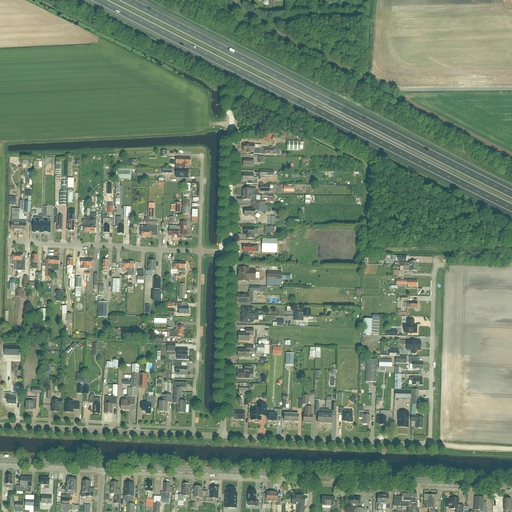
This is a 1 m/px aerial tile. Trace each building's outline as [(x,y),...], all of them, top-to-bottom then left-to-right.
[(299,150),(299,142),(287,142),(287,150),(299,150)] [(261,155),(262,149),(255,149),(255,146),(244,146),(244,152),(247,152),(247,154),(250,154),(251,152),(254,152),(254,155),(261,155)] [(176,164),(176,169),(179,169),(188,170),(189,165),(190,165),(190,159),(187,159),(177,158),(176,164)] [(116,168),(116,179),(131,180),(131,169),(116,168)] [(179,169),(176,169),(176,178),(188,178),(188,174),(189,174),(189,170),(188,170),(179,169)] [(258,185),(258,179),(254,179),(254,175),(243,175),(243,181),(247,181),(247,185),(258,185)] [(98,208),(99,197),(91,197),(90,207),(98,208)] [(190,200),(188,200),(182,199),(182,215),(189,216),(190,200)] [(42,218),(42,233),(46,233),(46,234),(49,234),(50,234),(51,223),(46,222),(46,219),(47,219),(47,207),(47,208),(43,208),(44,207),(43,207),(43,218),(42,218)] [(259,212),(259,207),(253,207),(253,210),(245,210),(245,217),(255,217),(255,211),(259,212)] [(12,219),(11,231),(19,231),(19,220),(19,213),(20,209),(13,209),(12,219)] [(279,225),(279,220),(275,220),(275,217),(271,216),(270,225),(279,225)] [(81,227),(81,230),(84,231),(84,232),(89,233),(90,218),(85,217),(85,221),(82,221),(82,224),(83,225),(83,227),(81,227)] [(34,222),(33,233),(34,233),(34,234),(38,234),(38,233),(42,233),(42,218),(39,218),(39,222),(34,222)] [(147,227),(146,238),(151,238),(151,236),(157,236),(157,227),(147,227)] [(170,227),(169,235),(171,237),(172,237),(172,239),(180,239),(180,230),(180,227),(170,227)] [(258,236),(258,230),(254,229),(244,229),(244,236),(247,236),(247,239),(254,239),(254,236),(258,236)] [(277,253),(277,240),(262,239),(262,253),(277,253)] [(244,246),(243,252),(244,252),(244,255),(248,255),(248,252),(256,253),(258,253),(258,247),(256,246),(244,246)] [(22,257),(23,255),(18,255),(17,271),(25,272),(25,266),(26,259),(24,258),(24,257),(22,257)] [(80,268),(80,272),(87,273),(87,270),(88,261),(82,260),(81,268),(80,268)] [(126,272),(128,272),(128,262),(123,262),(123,264),(119,264),(119,269),(122,270),(126,270),(126,272)] [(160,290),(161,279),(153,278),(153,290),(160,290)] [(119,294),(120,279),(112,279),(112,293),(119,294)] [(238,295),(237,303),(252,303),(253,292),(259,292),(264,292),(267,288),(259,287),(250,287),(249,291),(249,293),(249,295),(238,295)] [(99,303),(98,318),(107,318),(107,303),(99,303)] [(189,314),(189,307),(182,307),(182,304),(175,304),(175,307),(179,307),(179,314),(189,314)] [(61,322),(70,322),(70,314),(65,314),(65,306),(61,306),(61,322)] [(303,321),(303,313),(294,312),(293,321),(303,321)] [(372,335),(373,320),(362,319),(362,335),(372,335)] [(414,325),(414,320),(407,320),(407,326),(405,326),(405,333),(409,334),(410,334),(412,334),(417,334),(417,327),(413,326),(413,325),(414,325)] [(253,336),(253,330),(246,329),(246,333),(239,333),(238,341),(249,342),(250,336),(253,336)] [(420,351),(421,342),(407,342),(407,350),(411,351),(411,352),(412,353),(413,354),(414,354),(416,354),(417,352),(417,351),(420,351)] [(74,343),(66,352),(68,354),(76,346),(74,343)] [(268,354),(268,345),(255,345),(255,354),(268,354)] [(5,346),(5,356),(19,356),(20,346),(5,346)] [(253,353),(253,347),(246,346),(246,350),(238,350),(238,358),(249,358),(249,352),(253,353)] [(281,355),(281,348),(272,347),(272,355),(281,355)] [(188,360),(188,357),(188,349),(177,349),(177,359),(188,360)] [(293,366),(294,354),(286,354),(285,365),(293,366)] [(423,370),(423,363),(418,363),(418,358),(410,358),(410,365),(413,365),(413,370),(423,370)] [(377,361),(366,360),(366,383),(376,383),(377,361)] [(187,375),(187,367),(181,367),(181,363),(174,363),(174,367),(176,367),(176,375),(187,375)] [(137,389),(139,365),(132,365),(131,388),(137,389)] [(253,375),(253,368),(244,367),(244,371),(238,371),(237,378),(249,379),(249,375),(253,375)] [(117,398),(117,386),(110,385),(109,389),(113,390),(112,398),(106,397),(105,414),(112,414),(112,405),(117,405),(117,398)] [(177,407),(178,407),(177,413),(185,414),(186,402),(180,402),(181,389),(175,389),(174,404),(177,404),(177,407)] [(395,400),(411,400),(411,391),(395,391),(395,400)] [(16,405),(16,399),(11,399),(11,394),(5,394),(5,400),(8,400),(8,405),(16,405)] [(94,414),(100,415),(100,404),(100,399),(94,399),(94,395),(91,395),(90,398),(89,403),(94,404),(93,410),(94,410),(94,414)] [(171,403),(172,396),(164,396),(163,403),(160,402),(159,412),(167,413),(167,403),(171,403)] [(142,412),(146,412),(146,414),(151,414),(151,409),(155,409),(155,401),(155,397),(147,397),(147,405),(143,405),(142,412)] [(134,406),(135,398),(125,398),(125,400),(122,400),(122,404),(121,411),(130,411),(130,405),(134,406)] [(36,405),(37,399),(31,399),(31,403),(26,403),(26,411),(33,411),(33,404),(36,405)] [(52,401),(52,405),(52,406),(51,407),(52,408),(52,412),(58,413),(59,405),(62,405),(62,402),(52,401)] [(79,410),(79,403),(73,403),(73,402),(65,401),(65,413),(72,413),(72,409),(79,410)] [(266,417),(266,405),(257,405),(257,409),(251,409),(251,421),(254,421),(255,422),(258,422),(260,421),(261,421),(261,416),(266,417)] [(311,415),(312,408),(305,408),(305,415),(304,415),(303,423),(312,423),(312,415),(311,415)] [(353,423),(353,418),(352,418),(353,412),(344,411),(344,409),(339,408),(339,414),(342,415),(342,422),(348,422),(347,423),(353,423)] [(281,416),(281,410),(275,410),(275,415),(269,415),(268,422),(277,422),(277,416),(281,416)] [(244,420),(244,412),(236,412),(236,413),(234,413),(233,417),(235,417),(235,419),(244,420)] [(370,412),(359,412),(359,419),(363,419),(363,425),(370,425),(370,416),(370,412)] [(381,412),(380,425),(385,426),(386,422),(389,422),(389,418),(390,412),(381,412)] [(408,428),(408,413),(398,413),(398,418),(399,418),(399,428),(408,428)] [(423,429),(423,418),(414,418),(414,416),(411,416),(411,422),(416,422),(416,429),(423,429)] [(26,484),(26,478),(21,478),(20,487),(16,486),(16,492),(24,493),(24,487),(27,488),(27,487),(27,484),(26,484)] [(49,486),(50,479),(41,479),(41,486),(46,486),(46,489),(49,489),(49,486)] [(72,486),(72,479),(68,479),(67,486),(67,487),(66,487),(66,494),(66,499),(62,498),(62,504),(70,505),(70,499),(71,499),(71,496),(71,495),(70,495),(71,487),(72,486)] [(94,498),(94,490),(90,490),(91,482),(83,482),(83,493),(86,493),(86,497),(94,498)] [(119,504),(120,496),(120,491),(118,491),(119,484),(111,483),(111,494),(115,495),(114,504),(119,504)] [(133,501),(134,484),(126,484),(125,490),(124,490),(124,496),(128,496),(127,501),(133,501)] [(172,494),(172,488),(170,488),(170,484),(164,484),(164,493),(161,493),(161,499),(170,499),(170,494),(172,494)] [(189,497),(189,486),(183,485),(183,496),(178,495),(178,502),(184,502),(184,500),(186,500),(186,497),(189,497)] [(206,503),(206,497),(202,497),(202,488),(194,488),(194,498),(198,498),(198,502),(206,503)] [(206,497),(206,503),(213,503),(213,499),(218,499),(218,489),(210,488),(210,497),(206,497)] [(235,489),(227,489),(227,493),(226,493),(225,508),(236,509),(237,494),(235,494),(235,489)] [(248,492),(247,503),(252,503),(252,506),(256,507),(259,507),(259,502),(255,502),(256,498),(256,496),(256,492),(248,492)] [(272,502),(273,493),(267,493),(267,498),(264,498),(263,506),(269,506),(269,502),(272,502)] [(273,493),(272,502),(276,503),(276,506),(281,506),(281,499),(278,499),(278,493),(273,493)] [(411,504),(412,495),(402,495),(402,498),(395,498),(394,507),(408,507),(407,511),(410,511),(411,504)] [(411,504),(410,511),(413,511),(414,508),(416,508),(416,511),(419,511),(420,508),(417,508),(417,504),(416,504),(417,495),(412,495),(411,504)] [(424,500),(424,509),(428,509),(428,511),(429,511),(434,511),(435,505),(437,505),(437,504),(437,495),(424,495),(424,500)] [(51,504),(52,496),(41,496),(41,504),(51,504)] [(305,505),(305,496),(293,496),(292,505),(297,505),(296,511),(303,511),(304,505),(305,505)] [(337,510),(338,503),(334,502),(335,498),(323,497),(322,506),(331,506),(331,510),(337,510)] [(484,498),(475,498),(474,511),(487,511),(483,511),(483,503),(484,498)] [(348,503),(350,503),(350,505),(356,505),(356,509),(355,509),(354,511),(364,511),(365,509),(360,509),(360,504),(358,504),(359,499),(350,499),(348,500),(348,503)] [(458,505),(459,499),(450,499),(450,501),(446,501),(446,508),(450,508),(450,509),(458,510),(457,511),(462,511),(463,505),(458,505)] [(511,511),(511,500),(504,500),(503,511),(511,511)]
